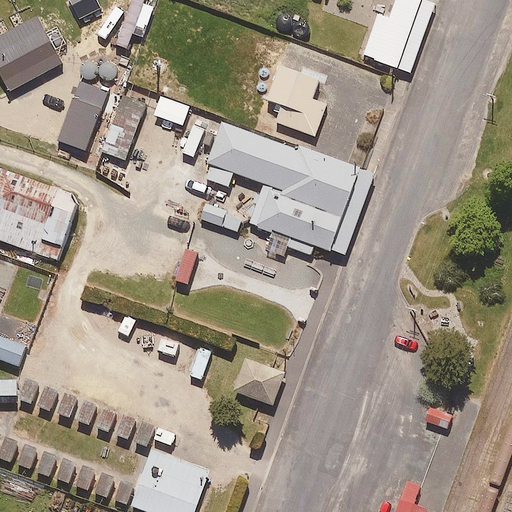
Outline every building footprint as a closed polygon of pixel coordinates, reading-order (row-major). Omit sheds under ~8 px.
[(435,0),(434,0),(393,0),(388,15),(378,11),(363,51),(410,68),(435,0)] [(323,80),(282,66),(270,100),(285,105),(279,123),(318,137),(329,105),(315,100),(323,80)] [(186,120),(191,108),(163,98),(158,110),(186,120)] [(148,107),(124,99),(104,152),(128,160),(148,107)] [(375,171),(222,117),(208,158),(212,160),(207,174),(227,182),(232,168),(264,179),(248,222),(271,230),(265,249),(286,257),(289,247),(311,254),(314,245),(345,256),(375,171)] [(208,130),(193,125),(184,153),(198,158),(208,130)] [(71,189),(0,164),(0,237),(55,256),(75,199),(71,189)] [(231,212),(208,204),(202,220),(225,229),(231,212)] [(200,254),(187,250),(177,281),(190,285),(200,254)] [(3,314),(25,322),(17,342),(0,335),(0,359),(21,367),(54,278),(21,265),(3,314)] [(465,383),(475,361),(459,353),(448,375),(465,383)] [(289,374),(250,360),(239,391),(278,406),(289,374)] [(19,381),(0,380),(0,395),(19,396),(19,381)] [(61,392),(49,387),(42,406),(54,411),(61,392)] [(100,406),(86,401),(79,420),(93,425),(100,406)] [(426,403),(420,421),(448,431),(454,412),(426,403)] [(118,414),(105,409),(97,427),(111,432),(118,414)] [(136,419),(125,416),(119,437),(131,440),(136,419)] [(173,429),(161,424),(153,443),(165,448),(173,429)] [(20,442),(8,438),(2,460),(14,463),(20,442)] [(39,449),(28,445),(20,465),(31,470),(39,449)] [(195,511),(212,468),(151,446),(130,504),(152,511),(195,511)] [(59,455),(47,451),(40,470),(52,474),(59,455)] [(78,463),(64,457),(57,477),(70,482),(78,463)] [(98,471),(84,466),(78,485),(92,490),(98,471)] [(115,479),(102,475),(96,493),(109,497),(115,479)] [(424,511),(426,506),(412,501),(419,481),(406,476),(392,511),(424,511)]
